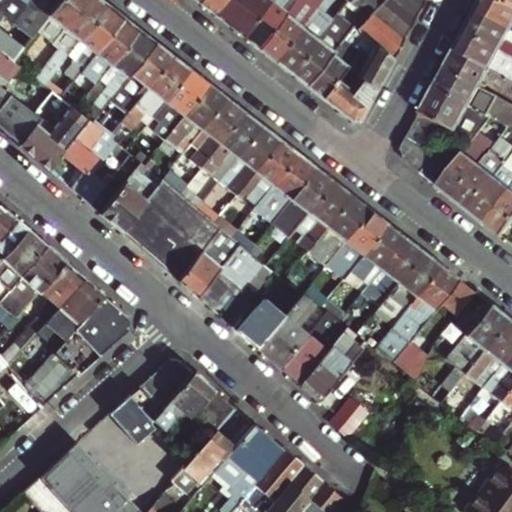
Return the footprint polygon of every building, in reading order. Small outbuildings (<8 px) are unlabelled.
[(0,11),(5,15),(13,5),(6,0),(2,0),(0,3),(0,11)] [(0,0),(0,3),(2,0),(6,0),(13,5),(5,15),(4,15),(13,23),(28,4),(22,0),(0,0)] [(31,0),(28,4),(13,23),(31,37),(59,0),(31,0)] [(59,0),(31,37),(27,41),(44,54),(57,37),(86,0),(59,0)] [(103,0),(86,0),(57,37),(64,42),(35,79),(43,86),(72,49),(108,3),(103,0)] [(200,0),(200,2),(214,13),(224,0),(200,0)] [(224,0),(214,13),(230,25),(249,0),(224,0)] [(249,0),(230,25),(245,37),(273,0),(249,0)] [(273,0),(245,37),(260,48),(296,2),(293,0),(273,0)] [(298,0),(297,0),(296,2),(260,48),(276,61),(314,12),(298,0)] [(323,0),(314,12),(276,61),(292,73),(330,24),(344,7),(349,0),(323,0)] [(349,0),(344,7),(359,19),(365,11),(349,0)] [(365,11),(377,0),(349,0),(365,11)] [(426,0),(377,0),(365,11),(405,39),(426,0)] [(511,4),(503,0),(482,0),(476,12),(511,31),(511,4)] [(124,16),(108,3),(72,49),(79,55),(75,60),(77,61),(52,93),(58,98),(59,99),(88,62),(124,16)] [(5,15),(0,11),(0,51),(11,61),(23,46),(0,27),(0,20),(4,15),(5,15)] [(354,26),(394,59),(405,39),(365,11),(359,19),(354,26)] [(511,31),(476,12),(466,31),(511,56),(511,31)] [(124,16),(88,62),(94,67),(91,72),(100,79),(103,75),(140,29),(124,16)] [(307,86),(349,31),(354,26),(348,21),(347,21),(339,31),(330,24),(292,73),(307,86)] [(377,90),(394,59),(354,26),(349,31),(359,39),(355,45),(360,49),(350,62),(355,66),(352,70),(377,90)] [(140,29),(103,75),(110,79),(106,84),(108,86),(83,118),(90,123),(92,125),(156,42),(140,29)] [(347,66),(342,62),(355,45),(359,39),(349,31),(307,86),(323,97),(347,66)] [(511,56),(466,31),(455,50),(511,81),(511,56)] [(156,42),(92,125),(111,141),(116,135),(113,133),(105,127),(122,106),(130,112),(174,56),(156,42)] [(511,81),(455,50),(445,69),(484,91),(487,86),(483,84),(486,79),(498,86),(497,88),(511,95),(511,81)] [(0,75),(7,82),(20,67),(11,61),(0,51),(0,75)] [(174,56),(130,112),(113,133),(116,135),(118,137),(126,127),(133,132),(155,104),(161,109),(166,102),(192,70),(174,56)] [(352,70),(347,66),(323,97),(352,120),(362,118),(377,90),(352,70)] [(445,69),(435,87),(490,117),(509,127),(511,128),(511,105),(484,91),(445,69)] [(166,139),(209,84),(192,70),(166,102),(173,108),(155,131),(166,139)] [(184,153),(202,130),(227,98),(209,84),(166,139),(184,153)] [(435,87),(421,112),(446,125),(457,131),(466,116),(476,122),(468,137),(472,139),(483,126),(490,117),(435,87)] [(0,88),(0,126),(19,143),(36,124),(39,120),(32,114),(0,88)] [(51,92),(32,114),(39,120),(48,110),(58,98),(52,93),(51,92)] [(227,98),(202,130),(208,135),(190,159),(202,168),(245,112),(227,98)] [(69,107),(58,120),(47,133),(36,124),(19,143),(50,169),(63,154),(90,123),(83,118),(75,111),(69,107)] [(47,133),(58,120),(48,110),(39,120),(36,124),(47,133)] [(263,126),(245,112),(202,168),(219,182),(263,126)] [(433,150),(446,125),(421,112),(401,148),(405,161),(436,185),(455,162),(433,150)] [(509,127),(490,117),(483,126),(502,137),(509,127)] [(85,173),(94,163),(112,141),(111,141),(92,125),(90,123),(63,154),(85,173)] [(263,126),(219,182),(237,196),(281,140),(263,126)] [(454,199),(469,210),(511,155),(511,128),(509,127),(502,137),(491,150),(454,199)] [(202,130),(184,153),(190,159),(208,135),(202,130)] [(281,140),(237,196),(247,204),(266,181),(273,186),(298,154),(281,140)] [(436,185),(454,199),(491,150),(484,145),(481,148),(471,141),(455,162),(436,185)] [(144,167),(151,159),(141,151),(135,159),(141,164),(144,167)] [(316,167),(298,154),(273,186),(279,191),(261,215),(272,223),(316,167)] [(511,155),(469,210),(485,223),(510,191),(502,184),(511,172),(511,173),(511,155)] [(90,203),(112,178),(94,163),(85,173),(72,188),(90,203)] [(121,231),(163,182),(162,181),(144,167),(141,164),(122,186),(112,178),(90,203),(121,231)] [(316,167),(272,223),(290,237),(309,213),(334,182),(316,167)] [(180,195),(163,182),(121,231),(178,280),(223,229),(215,223),(198,209),(184,198),(180,195)] [(352,196),(334,182),(309,213),(315,218),(296,242),(308,252),(352,196)] [(511,188),(510,191),(485,223),(501,235),(511,221),(511,188)] [(198,209),(204,201),(190,191),(184,198),(198,209)] [(198,209),(215,223),(229,205),(212,192),(204,201),(198,209)] [(352,196),(308,252),(326,265),(369,209),(352,196)] [(0,205),(0,261),(28,229),(0,205)] [(387,223),(369,209),(326,265),(343,279),(387,223)] [(290,237),(296,242),(315,218),(309,213),(290,237)] [(387,223),(343,279),(366,296),(409,240),(387,223)] [(28,229),(0,261),(0,299),(47,245),(28,229)] [(233,237),(223,229),(178,280),(197,296),(242,245),(233,237)] [(409,240),(366,296),(383,310),(427,254),(409,240)] [(0,307),(15,321),(40,292),(66,262),(47,245),(0,299),(0,307)] [(246,288),(267,264),(250,251),(242,245),(197,296),(210,307),(235,279),(246,288)] [(383,310),(401,324),(445,268),(427,254),(383,310)] [(22,351),(33,338),(85,278),(66,262),(40,292),(51,301),(14,344),(22,351)] [(445,268),(401,324),(397,329),(391,336),(378,353),(393,365),(410,343),(460,280),(445,268)] [(257,347),(304,294),(286,279),(283,277),(237,330),(257,347)] [(85,278),(33,338),(53,355),(57,350),(104,295),(85,278)] [(280,367),(308,334),(298,326),(317,304),(304,294),(257,347),(280,367)] [(343,302),(332,294),(321,307),(327,312),(332,316),(343,302)] [(129,316),(104,295),(57,350),(53,355),(25,387),(43,406),(129,329),(129,316)] [(444,388),(451,393),(465,374),(509,317),(490,303),(447,360),(459,369),(444,388)] [(397,329),(401,324),(383,310),(379,315),(397,329)] [(511,319),(509,317),(465,374),(483,388),(511,351),(511,319)] [(367,344),(378,353),(391,336),(373,322),(360,339),(367,344)] [(347,328),(327,351),(299,384),(319,401),(367,344),(360,339),(347,328)] [(299,384),(327,351),(308,334),(280,367),(299,384)] [(410,343),(393,365),(414,381),(426,356),(410,343)] [(511,388),(511,351),(483,388),(495,398),(486,409),(492,413),(501,402),(511,388)] [(8,352),(0,358),(8,367),(14,359),(8,352)] [(160,368),(181,387),(194,372),(178,358),(171,358),(160,368)] [(181,387),(160,368),(151,376),(173,396),(181,387)] [(164,434),(175,421),(173,409),(178,406),(192,417),(188,422),(209,440),(216,432),(236,408),(194,372),(181,387),(173,396),(162,410),(152,421),(156,426),(164,434)] [(173,396),(151,376),(140,386),(162,410),(173,396)] [(140,386),(129,396),(152,421),(162,410),(140,386)] [(511,410),(511,388),(501,402),(511,410)] [(152,421),(129,396),(110,414),(138,442),(156,426),(152,421)] [(354,396),(337,416),(341,420),(359,400),(354,396)] [(359,400),(341,420),(337,416),(333,420),(347,435),(369,408),(359,400)] [(173,409),(175,421),(183,428),(188,422),(192,417),(178,406),(173,409)] [(511,417),(502,410),(484,433),(498,443),(511,424),(511,417)] [(254,424),(234,447),(214,471),(231,485),(227,489),(233,494),(220,510),(222,511),(229,511),(283,449),(254,424)] [(209,440),(190,463),(175,481),(170,486),(188,501),(214,471),(234,447),(216,432),(209,440)] [(77,462),(85,455),(76,444),(68,452),(77,462)] [(246,511),(247,511),(246,511),(263,511),(290,482),(303,466),(283,449),(229,511),(246,511)] [(59,460),(105,511),(137,511),(85,455),(77,462),(68,452),(59,460)] [(137,511),(139,511),(119,488),(117,489),(87,454),(85,455),(137,511)] [(105,511),(59,460),(39,478),(69,511),(105,511)] [(511,511),(511,472),(500,464),(465,511),(511,511)] [(269,511),(297,511),(322,483),(303,466),(290,482),(293,485),(269,511)] [(69,511),(39,478),(23,492),(40,511),(69,511)] [(330,511),(341,499),(322,483),(297,511),(330,511)]
